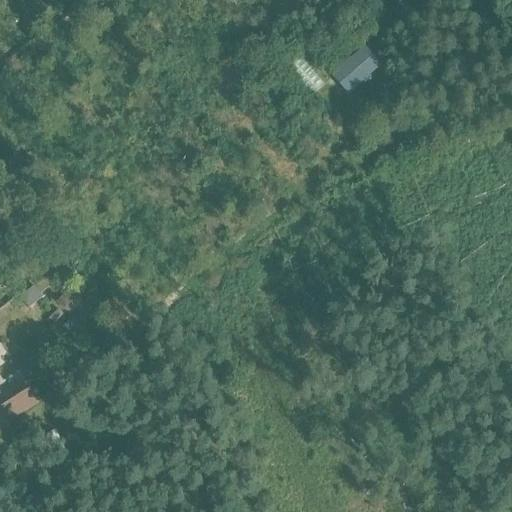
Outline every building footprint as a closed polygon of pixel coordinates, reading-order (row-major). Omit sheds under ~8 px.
[(330,75),(349,96),(382,66),(363,46),(330,75)] [(300,56),(288,68),(313,92),(325,79),(300,56)] [(28,311),(43,299),(33,287),(19,299),(28,311)] [(73,342),(76,339),(85,332),(73,319),(65,326),(61,328),(73,342)] [(26,403),(34,398),(25,384),(0,399),(0,408),(9,422),(30,408),(26,403)] [(36,439),(46,462),(64,454),(54,432),(36,439)]
